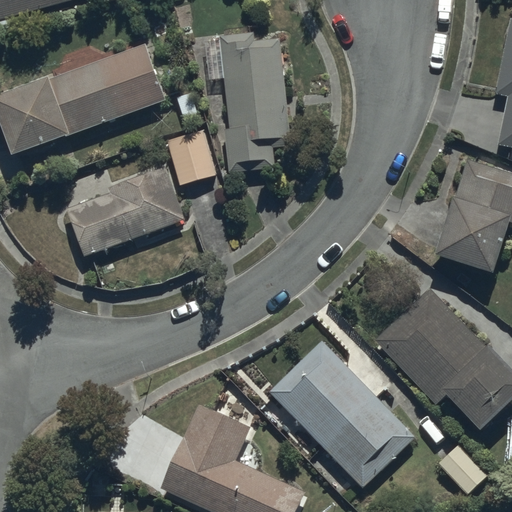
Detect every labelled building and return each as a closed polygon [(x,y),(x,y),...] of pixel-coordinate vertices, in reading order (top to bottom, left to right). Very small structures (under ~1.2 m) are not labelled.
[(0,0),(0,35),(19,30),(16,21),(96,0),(0,0)] [(511,152),(511,28),(498,100),(509,102),(500,150),(511,152)] [(292,152),(281,45),(255,48),(255,40),(222,43),(222,47),(211,48),(215,86),(227,85),(232,136),(228,136),(232,179),(278,175),(276,154),(292,152)] [(147,53),(48,89),(50,92),(0,110),(0,124),(16,169),(74,148),(72,143),(167,108),(147,53)] [(205,138),(169,149),(181,193),(217,182),(205,138)] [(511,180),(469,167),(438,269),(496,287),(511,236),(511,180)] [(69,215),(87,263),(187,228),(168,175),(112,195),(113,199),(69,215)] [(511,417),(511,378),(431,296),(377,349),(439,412),(447,405),(485,444),(511,417)] [(418,444),(323,348),(272,400),(366,496),(418,444)] [(202,412),(164,494),(202,511),(302,511),(308,499),(238,467),(252,435),(202,412)] [(460,452),(440,471),(469,502),(489,482),(460,452)]
